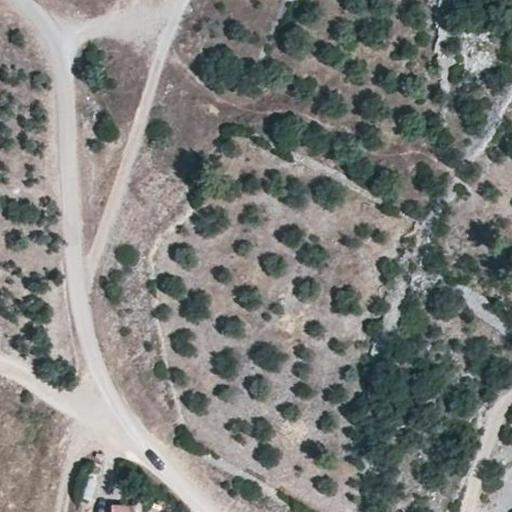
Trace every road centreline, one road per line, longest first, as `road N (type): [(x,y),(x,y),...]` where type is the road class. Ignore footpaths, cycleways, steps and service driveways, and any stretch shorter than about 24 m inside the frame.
road 1 (unclassified): [(18,0),(61,38),(79,293),(114,412),(164,472),(212,511)]
road 2 (track): [(79,285),(184,0)]
road 3 (track): [(0,370),(114,412),(78,450),(66,511)]
road 4 (track): [(511,400),(492,423),(465,511)]
